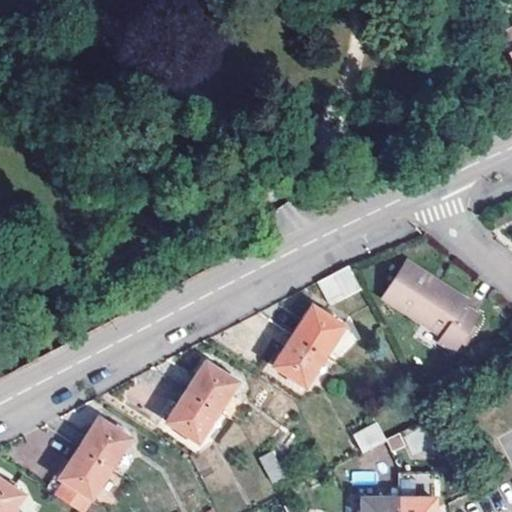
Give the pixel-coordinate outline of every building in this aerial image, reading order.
[(428,287),(433,279),(408,264),(385,299),(445,336),(441,343),(458,353),(464,342),(473,328),(479,318),(464,308),(428,287)] [(330,307),(361,290),(348,267),(318,282),(330,307)] [(428,287),(464,308),(468,301),(433,279),(428,287)] [(293,335),(326,357),(345,326),(312,305),(293,335)] [(473,328),(464,342),(469,345),(478,331),(473,328)] [(291,384),(294,378),(307,387),(326,357),(293,335),(273,365),(288,374),(285,380),(291,384)] [(186,391),(219,413),(239,381),(228,374),(231,370),(224,366),(221,370),(206,360),(186,391)] [(185,442),(188,436),(200,443),(219,413),(186,391),(166,423),(182,432),(178,438),(185,442)] [(79,447),(112,469),(132,438),(122,432),(125,427),(118,422),(114,427),(98,417),(79,447)] [(386,441),(377,423),(354,436),(363,453),(386,441)] [(403,431),(409,454),(426,450),(420,427),(403,431)] [(112,469),(79,447),(58,482),(55,480),(49,489),(82,510),(91,498),(93,499),(112,469)] [(258,458),(271,483),(282,477),(268,453),(258,458)] [(0,511),(13,511),(25,494),(0,478),(0,511)] [(399,511),(399,498),(363,497),(362,511),(399,511)] [(399,511),(434,511),(435,498),(399,498),(399,511)]
